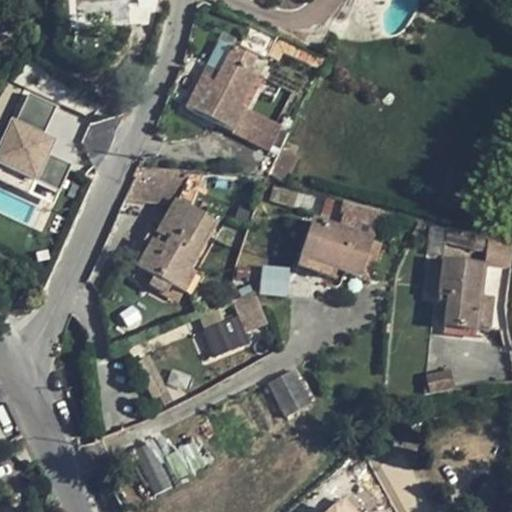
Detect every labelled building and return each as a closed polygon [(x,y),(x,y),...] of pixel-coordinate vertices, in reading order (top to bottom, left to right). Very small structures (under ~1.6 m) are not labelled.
[(128,5),(129,25),(141,25),(138,5),(128,5)] [(249,25),(239,45),(266,60),(269,55),(277,39),(249,25)] [(269,55),(278,58),(281,53),(286,43),(277,39),(269,55)] [(220,41),(202,78),(214,83),(233,48),(220,41)] [(322,61),(286,43),(281,53),(317,70),(322,61)] [(255,60),(233,48),(214,83),(202,78),(185,110),(232,135),(233,134),(245,110),(241,108),(258,75),(249,70),(255,60)] [(45,132),(55,102),(19,90),(0,146),(0,175),(57,195),(67,164),(49,158),(57,136),(45,132)] [(245,110),(233,134),(268,152),(281,129),(245,110)] [(114,153),(111,121),(85,123),(88,156),(114,153)] [(281,151),(269,176),(285,184),(297,158),(281,151)] [(134,178),(125,199),(151,201),(170,171),(140,169),(137,177),(136,179),(134,178)] [(170,171),(151,201),(175,202),(176,201),(178,197),(189,173),(170,171)] [(204,174),(189,173),(178,197),(192,205),(204,174)] [(231,179),(215,179),(215,191),(230,192),(231,179)] [(291,192),(273,188),(270,201),(288,204),(291,192)] [(340,200),(325,196),(318,217),(333,222),(340,200)] [(178,197),(176,201),(190,209),(192,205),(178,197)] [(176,201),(175,202),(159,232),(148,250),(137,268),(155,278),(150,287),(165,295),(170,286),(184,294),(194,275),(189,273),(192,267),(217,225),(190,209),(176,201)] [(364,208),(344,202),(341,214),(361,220),(361,219),(364,208)] [(379,212),(364,208),(361,219),(377,223),(379,212)] [(372,241),(313,221),(300,259),(297,267),(334,280),(337,272),(359,280),(360,277),(363,267),(373,270),(381,245),(372,242),(372,241)] [(141,246),(148,250),(159,232),(151,228),(141,246)] [(447,229),(444,242),(456,245),(459,233),(447,229)] [(484,267),(443,262),(438,297),(447,298),(447,303),(444,327),(475,332),(476,332),(476,329),(490,331),(508,333),(506,328),(504,309),(508,281),(511,255),(511,247),(487,241),(459,233),(456,245),(486,253),(484,267)] [(430,261),(426,295),(438,297),(443,262),(430,261)] [(288,295),(289,267),(261,266),(260,294),(288,295)] [(192,267),(189,273),(194,275),(200,279),(204,273),(192,267)] [(363,267),(360,277),(369,280),(373,270),(363,267)] [(200,279),(194,275),(184,294),(191,297),(200,279)] [(184,294),(170,286),(165,295),(178,302),(184,294)] [(253,293),(232,302),(238,316),(245,334),(268,325),(254,293),(253,293)] [(232,302),(198,314),(205,330),(238,316),(232,302)] [(475,332),(444,327),(443,336),(475,339),(475,332)] [(295,369),(183,427),(204,467),(316,407),(295,369)] [(425,376),(429,394),(451,390),(447,372),(425,376)] [(149,443),(132,452),(154,494),(172,485),(149,443)] [(498,511),(502,502),(478,496),(472,511),(498,511)] [(324,511),(357,511),(347,497),(324,511)]
